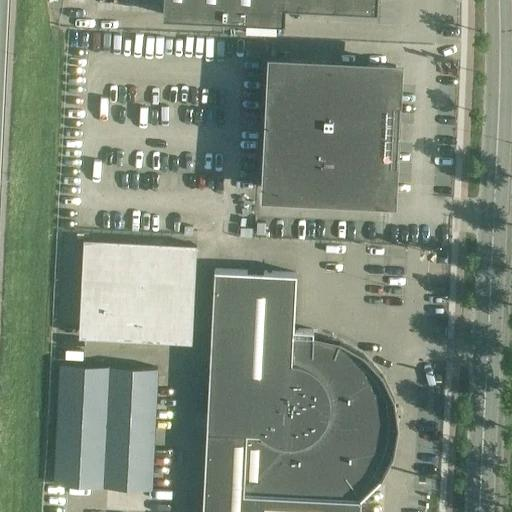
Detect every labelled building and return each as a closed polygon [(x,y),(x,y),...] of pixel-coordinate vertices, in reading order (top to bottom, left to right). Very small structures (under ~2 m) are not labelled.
[(379,10),(378,0),(164,0),(163,15),(280,21),(280,20),(285,21),(286,5),(379,10)] [(390,195),(392,143),(399,143),(401,118),(394,118),(396,66),(342,63),(342,64),(268,60),(261,188),(390,195)] [(190,342),(192,342),(197,245),(100,240),(84,239),(80,335),(190,342)] [(202,511),(359,511),(360,498),(361,497),(363,502),(384,481),(398,455),(403,426),(399,397),(386,371),(366,350),(341,336),(313,330),(294,329),(296,273),(214,269),(202,511)] [(61,363),(55,484),(152,489),(157,367),(61,363)]
